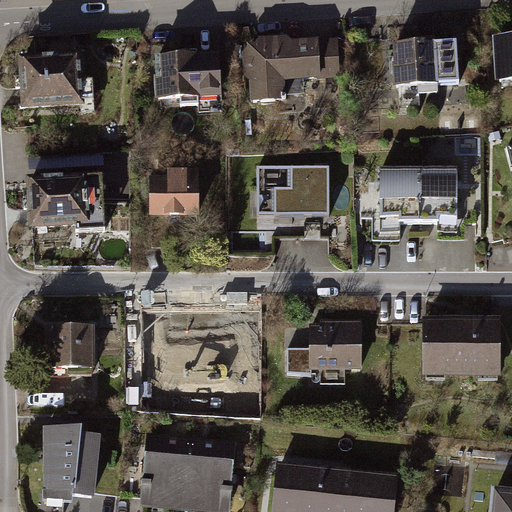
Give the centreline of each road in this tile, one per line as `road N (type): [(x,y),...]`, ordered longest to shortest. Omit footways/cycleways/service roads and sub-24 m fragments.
road 1 (residential): [(0,284),(511,283)]
road 2 (residential): [(404,0),(0,24)]
road 3 (residential): [(3,511),(0,341)]
